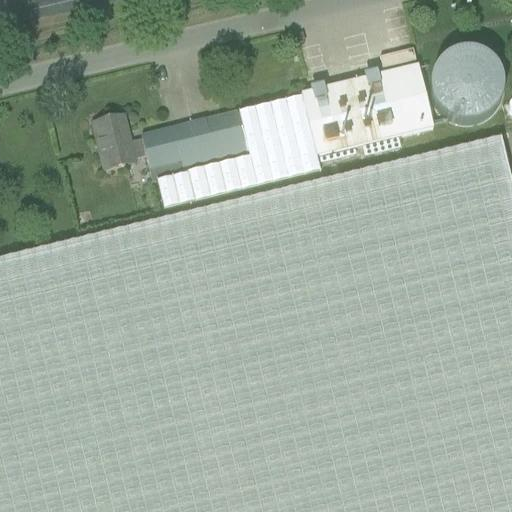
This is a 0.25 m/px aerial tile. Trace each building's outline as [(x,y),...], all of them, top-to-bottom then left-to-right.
[(411,53),(379,61),(382,72),(414,64),(411,53)] [(300,98),(300,101),(315,162),(432,133),(417,70),(300,98)] [(236,116),(248,162),(199,174),(155,185),(162,217),(319,179),(315,162),(300,101),(236,116)] [(188,128),(199,174),(248,162),(236,116),(188,128)] [(133,163),(145,160),(141,143),(130,146),(123,119),(109,123),(109,121),(106,119),(96,122),(94,124),(94,127),(92,128),(103,174),(134,167),(133,163)] [(155,185),(199,174),(188,128),(140,139),(141,143),(145,160),(151,186),(155,185)] [(511,511),(511,194),(500,145),(441,159),(0,265),(0,511),(511,511)]
